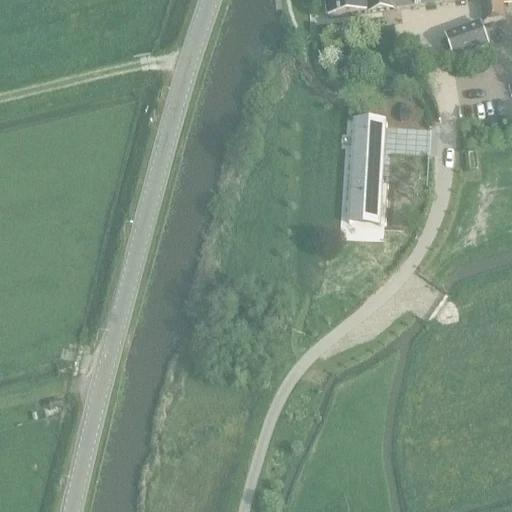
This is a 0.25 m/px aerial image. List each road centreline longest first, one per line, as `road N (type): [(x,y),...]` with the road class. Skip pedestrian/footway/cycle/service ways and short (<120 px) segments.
road 1 (secondary): [(74,511),(104,367),(208,0)]
road 2 (unclassified): [(245,511),(260,447),(297,367),(383,302),(426,248),(444,198),(447,133)]
road 3 (track): [(0,102),(191,59)]
